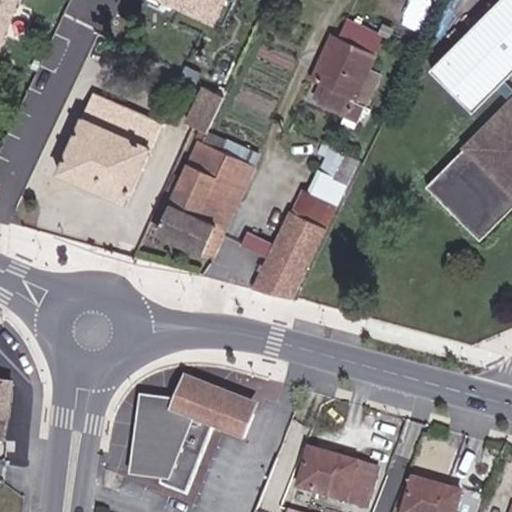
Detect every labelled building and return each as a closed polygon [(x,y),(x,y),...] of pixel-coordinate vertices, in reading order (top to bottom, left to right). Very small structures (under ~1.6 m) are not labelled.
[(0,0),(0,47),(18,0),(0,0)] [(159,0),(213,25),(224,0),(159,0)] [(473,111),(497,87),(505,80),(511,72),(511,0),(501,0),(431,69),(473,111)] [(369,69),(375,56),(332,37),(312,77),(326,83),(317,101),(347,115),(354,101),(366,106),(380,74),(369,69)] [(497,87),(511,102),(511,86),(505,80),(497,87)] [(188,122),(195,126),(208,131),(225,95),(205,86),(188,122)] [(162,121),(94,92),(85,116),(83,115),(59,172),(126,202),(162,121)] [(45,120),(51,107),(28,96),(21,109),(45,120)] [(359,120),(366,106),(354,101),(347,115),(359,120)] [(511,102),(427,187),(481,239),(511,208),(511,102)] [(261,153),(208,131),(203,141),(199,140),(171,204),(165,201),(155,223),(160,226),(158,232),(204,254),(205,252),(214,257),(261,153)] [(333,147),(323,141),(317,153),(328,159),(333,147)] [(348,184),(359,162),(341,152),(330,174),(348,184)] [(337,206),(348,184),(330,174),(321,170),(310,193),(337,206)] [(254,288),(292,298),(337,206),(310,193),(303,189),(293,212),(291,211),(276,243),(248,232),(242,248),(268,260),(254,288)] [(173,420),(198,399),(174,390),(160,414),(173,420)] [(184,486),(198,399),(173,420),(160,414),(156,412),(146,416),(141,421),(135,429),(130,471),(153,476),(152,484),(181,496),(184,486)] [(246,419),(198,399),(184,486),(206,433),(236,444),(246,419)] [(291,497),(346,511),(361,511),(371,477),(302,458),(291,497)] [(450,511),(454,499),(405,486),(397,511),(450,511)]
